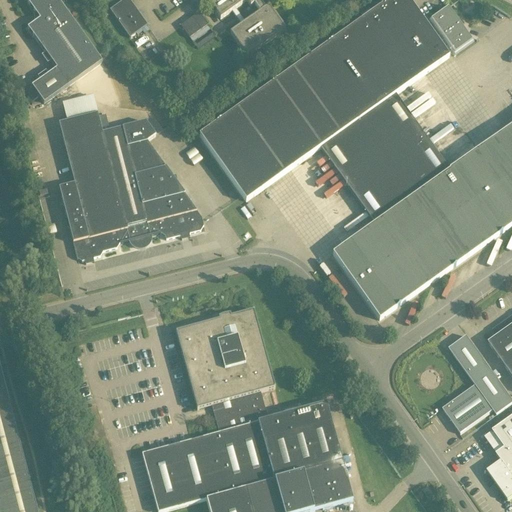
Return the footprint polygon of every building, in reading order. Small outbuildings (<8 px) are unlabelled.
[(44,105),(102,64),(56,0),(24,0),(35,15),(36,23),(27,30),(57,70),(32,88),(44,105)] [(125,0),(110,11),(129,39),(147,27),(128,0),(125,0)] [(431,22),(441,36),(435,40),(415,11),(407,0),(392,0),(199,138),(246,203),(320,150),(374,226),(332,256),(379,322),(511,227),(511,127),(450,172),(396,96),(449,59),(439,45),(444,41),(454,55),(471,43),(461,27),(463,26),(458,20),(456,22),(448,10),(431,22)] [(246,2),(244,0),(205,0),(220,21),(232,12),(235,10),(246,2)] [(232,12),(242,26),(230,34),(247,58),(285,31),(268,7),(265,10),(259,2),(254,5),(259,13),(245,24),(235,10),(232,12)] [(180,28),(183,31),(189,40),(192,44),(210,31),(199,14),(180,28)] [(38,98),(31,89),(26,92),(33,102),(38,98)] [(107,152),(97,114),(69,121),(69,118),(61,120),(62,123),(58,124),(64,144),(74,185),(58,189),(78,265),(85,263),(85,265),(94,263),(93,261),(104,258),(103,254),(121,250),(120,246),(121,245),(132,247),(134,248),(136,249),(138,250),(140,250),(142,250),(144,249),(146,248),(148,246),(149,244),(150,242),(150,240),(151,237),(160,235),(165,238),(166,242),(180,238),(181,240),(189,238),(189,236),(200,233),(203,228),(201,220),(189,203),(182,193),(165,168),(165,169),(147,144),(155,137),(145,124),(122,130),(126,147),(107,152)] [(193,165),(202,161),(196,150),(187,154),(193,165)] [(320,511),(352,503),(327,411),(326,406),(268,422),(260,394),(275,390),(265,355),(253,312),(175,334),(197,412),(211,408),(219,436),(142,457),(156,511),(170,511),(206,502),(208,511),(320,511)] [(511,378),(511,323),(509,319),(494,330),(492,336),(495,340),(488,345),(511,378)] [(449,351),(475,388),(493,413),(497,418),(511,406),(511,401),(467,339),(449,351)] [(0,511),(36,511),(0,369),(0,511)] [(460,436),(493,413),(475,388),(442,411),(454,428),(460,436)] [(511,500),(511,419),(493,433),(493,434),(488,437),(500,454),(496,456),(501,463),(487,473),(508,503),(511,500)] [(105,468),(115,465),(104,434),(94,437),(105,468)] [(434,498),(427,488),(421,492),(428,502),(434,498)]
